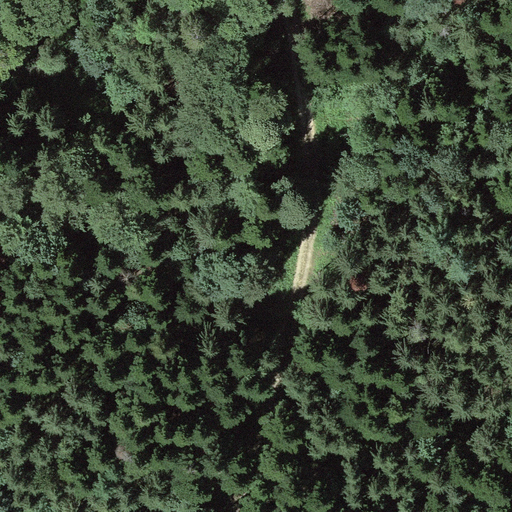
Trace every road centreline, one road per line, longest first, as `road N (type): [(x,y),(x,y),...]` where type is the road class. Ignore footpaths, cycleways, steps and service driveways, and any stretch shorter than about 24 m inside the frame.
road 1 (track): [(231,511),(320,173),(308,0)]
road 2 (track): [(0,7),(94,97)]
